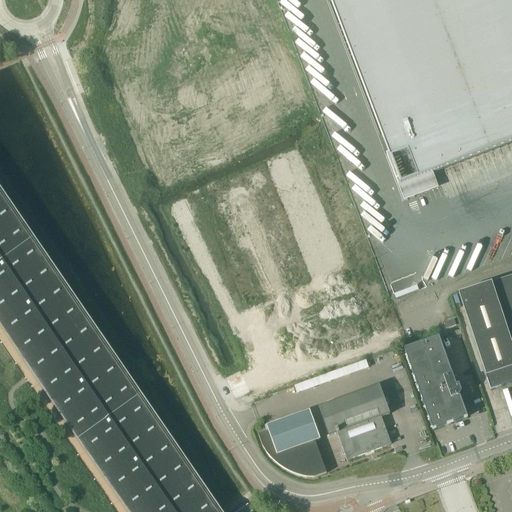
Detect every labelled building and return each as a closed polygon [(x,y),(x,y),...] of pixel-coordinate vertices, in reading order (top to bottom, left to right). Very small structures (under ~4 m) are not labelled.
[(511,142),(511,0),(331,0),(389,153),(404,192),(432,181),(430,174),(511,142)] [(221,511),(0,188),(0,324),(11,341),(59,412),(87,452),(109,485),(129,511),(221,511)] [(511,276),(492,283),(511,344),(511,276)] [(511,383),(511,344),(492,283),(458,294),(490,391),(503,387),(503,386),(509,384),(509,385),(511,383)] [(446,329),(456,325),(454,320),(444,323),(446,329)] [(446,339),(462,334),(460,330),(445,335),(446,339)] [(456,386),(439,337),(404,349),(432,430),(467,417),(460,396),(462,393),(459,385),(456,386)] [(391,445),(381,418),(390,415),(379,386),(319,408),(330,436),(338,433),(348,460),(391,445)] [(306,478),(314,478),(326,473),(315,441),(319,440),(309,411),(267,427),(269,431),(258,435),(262,446),(266,453),(269,456),(271,459),(274,462),(283,468),(293,474),(297,475),(302,477),(306,478)]
